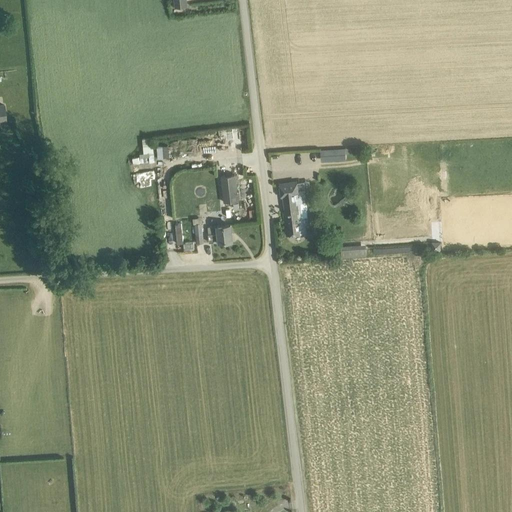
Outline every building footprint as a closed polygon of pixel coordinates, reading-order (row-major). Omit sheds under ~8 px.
[(153,160),(153,138),(143,138),(144,155),(151,155),(151,160),(153,160)] [(157,145),(158,157),(169,157),(169,145),(157,145)] [(345,148),(336,148),(336,160),(346,159),(345,148)] [(136,173),(137,180),(155,177),(154,170),(136,173)] [(235,175),(225,176),(222,177),(225,203),(238,202),(235,175)] [(305,224),(309,224),(305,189),(298,190),(297,181),(280,183),(281,193),(283,192),(285,212),(283,212),(287,236),(306,233),(305,224)] [(194,224),(197,244),(204,243),(202,223),(194,224)] [(208,227),(209,242),(232,240),(230,224),(217,226),(208,227)] [(366,244),(341,246),(341,257),(366,255),(366,244)]
